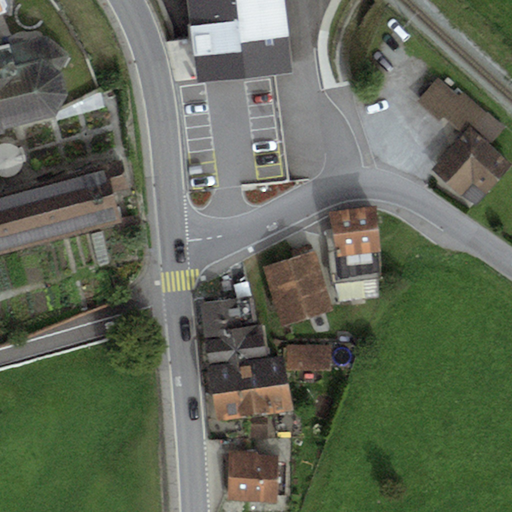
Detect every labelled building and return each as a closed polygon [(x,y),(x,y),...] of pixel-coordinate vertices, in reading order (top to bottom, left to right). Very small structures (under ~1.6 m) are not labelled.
[(283,0),(186,0),(198,86),(275,78),(291,74),(283,0)] [(0,133),(4,133),(4,129),(52,117),(68,95),(60,73),(71,59),(44,33),(7,38),(13,54),(6,53),(0,53),(0,133)] [(198,86),(181,88),(192,191),(287,180),(275,78),(239,82),(198,86)] [(505,126),(488,112),(487,114),(463,93),(459,98),(437,80),(418,102),(440,121),(445,115),(465,132),(471,126),(491,143),(505,126)] [(511,162),(491,143),(471,126),(465,132),(431,171),(473,209),(511,165),(511,162)] [(0,253),(123,220),(119,198),(131,195),(126,174),(107,179),(104,171),(0,198),(0,253)] [(381,253),(377,207),(331,211),(333,230),(328,231),(332,280),(381,276),(378,253),(381,253)] [(335,311),(314,251),(262,269),(282,329),(335,311)] [(200,304),(205,333),(256,326),(252,296),(200,304)] [(205,333),(209,367),(269,359),(265,325),(256,326),(205,333)] [(288,343),(287,371),(329,372),(330,344),(288,343)] [(217,421),(291,411),(283,357),(269,359),(209,367),(217,421)] [(252,435),(269,434),(268,417),(251,419),(252,435)] [(277,504),(278,456),(228,455),(227,502),(277,504)]
